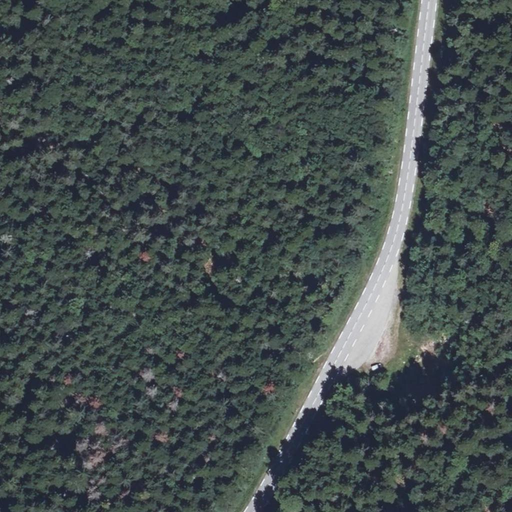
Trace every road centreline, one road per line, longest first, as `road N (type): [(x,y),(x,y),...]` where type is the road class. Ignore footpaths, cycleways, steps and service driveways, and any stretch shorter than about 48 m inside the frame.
road 1 (secondary): [(428,0),(395,238),(254,511)]
road 2 (track): [(389,293),(432,175),(453,0)]
